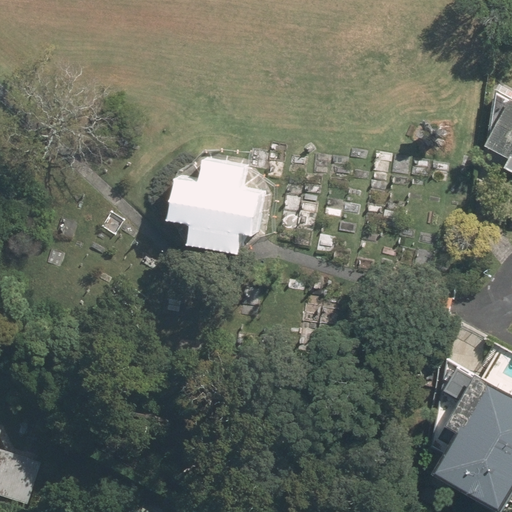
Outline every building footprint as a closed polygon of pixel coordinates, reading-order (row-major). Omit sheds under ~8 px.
[(511,100),(488,141),(511,155),(511,160),(511,163),(511,100)] [(241,171),(214,165),(209,184),(193,180),(187,204),(207,209),(201,231),(228,237),(233,218),(251,222),(257,196),(236,192),(241,171)] [(441,304),(454,307),(457,297),(444,293),(441,304)] [(511,385),(480,366),(486,356),(477,352),(487,335),(466,322),(447,353),(462,362),(448,387),(468,399),(454,422),(467,429),(444,467),(451,471),(507,504),(511,495),(511,385)] [(0,492),(25,499),(36,458),(0,448),(0,492)]
